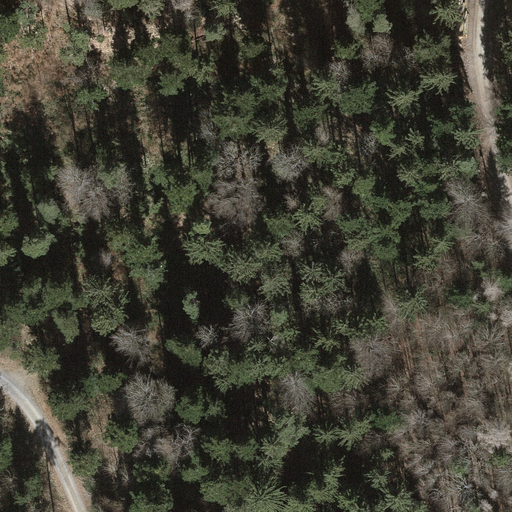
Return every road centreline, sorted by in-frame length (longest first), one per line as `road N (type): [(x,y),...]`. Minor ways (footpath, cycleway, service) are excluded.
road 1 (track): [(483,0),(476,20),(511,222)]
road 2 (track): [(0,386),(57,443),(84,511)]
